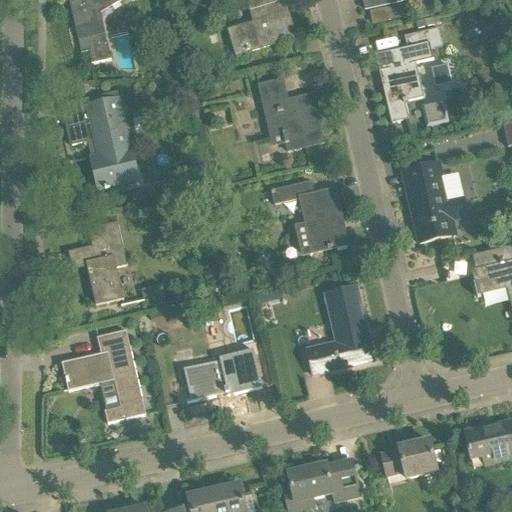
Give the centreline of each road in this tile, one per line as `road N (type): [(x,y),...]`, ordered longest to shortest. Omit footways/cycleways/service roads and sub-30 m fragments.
road 1 (residential): [(14,492),(13,0)]
road 2 (residential): [(14,492),(414,396)]
road 3 (residential): [(414,396),(346,72),(323,0)]
